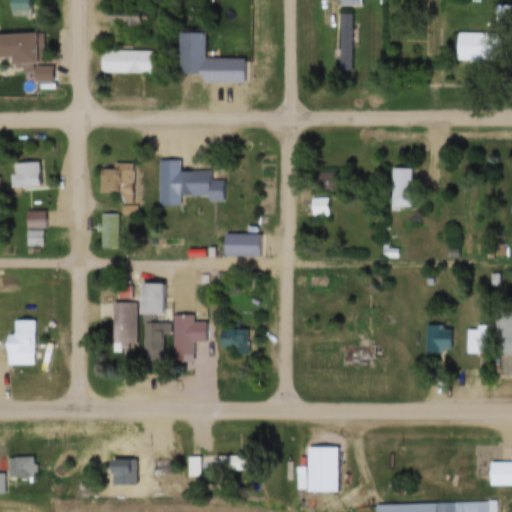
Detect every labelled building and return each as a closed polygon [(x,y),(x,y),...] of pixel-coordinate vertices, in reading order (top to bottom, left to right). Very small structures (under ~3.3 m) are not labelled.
[(31,19),(30,0),(6,0),(7,19),(31,19)] [(491,9),(488,33),(504,34),(507,11),(491,9)] [(143,10),(107,20),(112,37),(147,27),(143,10)] [(496,66),(497,37),(454,36),(454,65),(496,66)] [(41,68),(41,37),(0,37),(0,62),(15,62),(15,68),(41,68)] [(195,38),(176,38),(176,77),(195,77),(195,38)] [(151,53),(98,53),(98,77),(151,77),(151,53)] [(35,85),(51,85),(51,72),(35,72),(35,85)] [(178,202),(222,203),(222,183),(209,183),(209,175),(177,174),(177,164),(156,164),(155,209),(177,210),(178,202)] [(38,190),(38,166),(14,166),(14,175),(4,176),(4,191),(38,190)] [(98,197),(131,197),(131,167),(108,167),(108,173),(98,173),(98,197)] [(406,208),(403,173),(391,174),(394,209),(406,208)] [(95,218),(95,252),(112,252),(112,218),(95,218)] [(39,250),(39,234),(21,234),(21,250),(39,250)] [(160,326),(150,326),(150,320),(165,319),(164,287),(137,288),(138,357),(161,356),(160,326)] [(133,347),(133,306),(109,306),(109,347),(133,347)] [(172,318),(172,359),(192,359),(192,347),(205,347),(205,325),(193,325),(193,318),(172,318)] [(8,361),(30,361),(30,324),(8,324),(8,361)] [(423,330),(423,355),(450,355),(450,330),(423,330)] [(465,357),(482,357),(482,333),(465,333),(465,357)] [(511,357),(511,334),(501,335),(501,358),(511,357)] [(370,345),(336,345),(336,371),(370,371),(370,345)] [(338,496),(338,451),(321,451),(321,461),(307,460),(307,471),(294,471),(294,496),(338,496)] [(255,474),(255,458),(210,458),(210,474),(255,474)] [(5,461),(5,482),(32,482),(32,461),(5,461)] [(183,462),(184,479),(197,479),(196,462),(183,462)] [(106,489),(131,489),(131,463),(106,463),(106,489)] [(511,465),(486,465),(485,492),(511,492),(511,465)]
